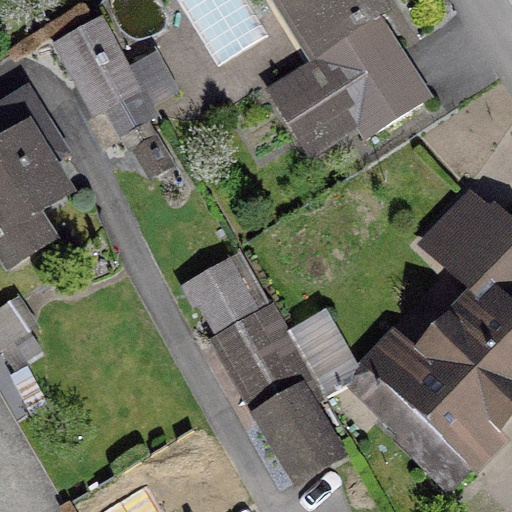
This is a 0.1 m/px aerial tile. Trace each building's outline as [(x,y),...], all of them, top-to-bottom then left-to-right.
[(362,142),(420,105),(369,26),(382,18),(371,0),(282,0),(316,55),(309,59),(333,97),(287,126),(307,157),(353,127),(362,142)] [(94,115),(135,91),(97,25),(56,49),(94,115)] [(28,219),(60,200),(22,138),(0,151),(0,261),(4,267),(43,243),(28,219)] [(155,176),(164,171),(150,147),(141,152),(155,176)] [(485,307),(486,306),(501,319),(511,307),(511,242),(491,222),(489,224),(466,202),(422,247),(485,307)] [(198,307),(219,342),(253,322),(233,287),(198,307)] [(456,459),(511,401),(511,330),(501,319),(486,306),(485,307),(424,369),(396,341),(365,373),(384,390),(368,407),(425,466),(420,471),(445,496),(469,471),(456,459)] [(0,350),(24,335),(8,309),(0,314),(0,350)] [(334,457),(295,392),(252,418),(292,483),(334,457)]
